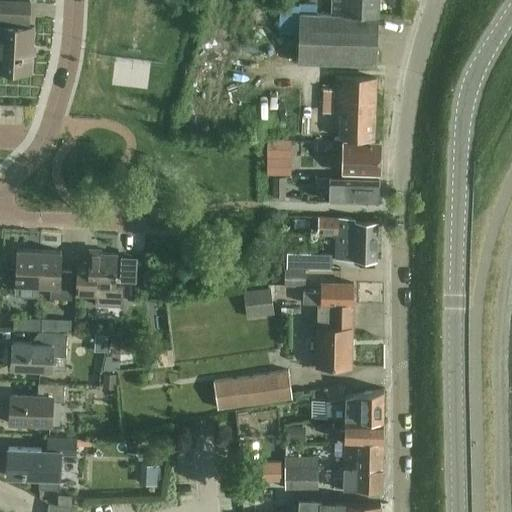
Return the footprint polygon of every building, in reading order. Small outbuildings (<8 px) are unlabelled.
[(0,0),(0,25),(24,27),(24,19),(29,19),(29,5),(29,1),(0,0)] [(378,0),(377,0),(319,0),(319,20),(377,22),(377,21),(373,21),(374,0),(378,0)] [(376,45),(377,22),(319,20),(319,21),(333,22),(332,44),(376,45)] [(0,70),(30,72),(32,27),(24,27),(0,25),(0,70)] [(272,48),(273,34),(242,32),(241,46),(272,48)] [(318,65),(318,66),(375,68),(376,45),(332,44),(332,65),(331,65),(318,65)] [(375,69),(375,68),(318,66),(317,89),(370,91),(371,69),(372,69),(375,69)] [(212,112),(211,87),(197,88),(198,113),(212,112)] [(370,113),(370,91),(317,89),(316,111),(374,114),(374,113),(370,113)] [(373,115),(374,114),(316,111),(316,112),(320,113),(319,135),(372,137),(373,115)] [(267,174),(290,174),(290,138),(267,138),(267,174)] [(379,142),(344,141),(338,141),(338,147),(344,147),(343,173),(378,174),(379,142)] [(273,176),(272,195),(307,196),(307,176),(273,176)] [(378,178),(328,177),(315,176),(315,186),(329,186),(328,201),(378,202),(378,178)] [(354,218),(338,218),(318,217),(317,233),(336,234),(335,257),(340,257),(376,258),(377,223),(354,222),(354,218)] [(299,243),(299,251),(323,250),(323,242),(299,243)] [(37,285),(39,250),(16,249),(15,284),(37,285)] [(39,250),(37,285),(50,285),(49,298),(71,299),(72,271),(60,270),(61,251),(39,250)] [(96,295),(96,304),(122,305),(123,287),(115,287),(117,253),(89,252),(88,262),(77,262),(75,294),(96,295)] [(287,264),(287,268),(305,268),(330,268),(331,253),(311,253),(287,252),(287,264)] [(121,257),(120,282),(136,282),(137,258),(121,257)] [(284,285),(305,285),(305,268),(287,268),(284,268),(284,285)] [(302,303),(318,304),(353,304),(353,283),(321,282),(321,291),(303,291),(302,303)] [(247,316),(273,313),(270,287),(244,290),(247,316)] [(29,300),(29,314),(54,314),(54,300),(29,300)] [(351,367),(353,304),(318,304),(316,366),(351,367)] [(13,329),(41,330),(41,318),(13,317),(13,329)] [(66,332),(41,331),(38,330),(38,342),(12,341),(11,367),(51,369),(52,355),(65,356),(66,332)] [(98,337),(96,349),(106,350),(107,338),(98,337)] [(172,349),(148,351),(150,367),(174,364),(172,349)] [(133,358),(121,359),(122,368),(134,367),(133,358)] [(217,408),(292,398),(288,370),(214,380),(217,408)] [(103,375),(103,387),(115,388),(115,375),(103,375)] [(63,401),(64,383),(38,382),(37,395),(10,394),(9,423),(51,425),(52,400),(63,401)] [(345,419),(383,420),(385,389),(328,400),(327,418),(345,418),(345,419)] [(383,442),(383,420),(345,419),(344,440),(383,442)] [(305,426),(287,427),(288,442),(306,442),(305,426)] [(104,441),(129,442),(129,430),(104,429),(104,441)] [(47,450),(47,454),(62,455),(76,455),(76,439),(48,438),(47,450)] [(343,467),(381,468),(382,446),(344,445),(343,467)] [(10,448),(9,476),(39,477),(39,486),(59,487),(60,478),(61,478),(62,455),(47,454),(47,450),(10,448)] [(297,466),(317,467),(317,455),(284,455),(285,466),(297,466)] [(281,460),(258,461),(258,480),(281,480),(281,460)] [(317,488),(317,467),(297,466),(285,466),(285,488),(317,488)] [(381,489),(381,468),(343,467),(343,477),(334,477),(334,487),(381,489)] [(72,487),(88,488),(89,478),(73,476),(72,487)] [(174,494),(192,491),(190,482),(172,485),(174,494)] [(56,504),(72,507),(74,494),(58,493),(56,504)] [(379,511),(380,503),(299,500),(298,511),(379,511)] [(71,511),(72,507),(56,504),(49,503),(46,511),(71,511)]
